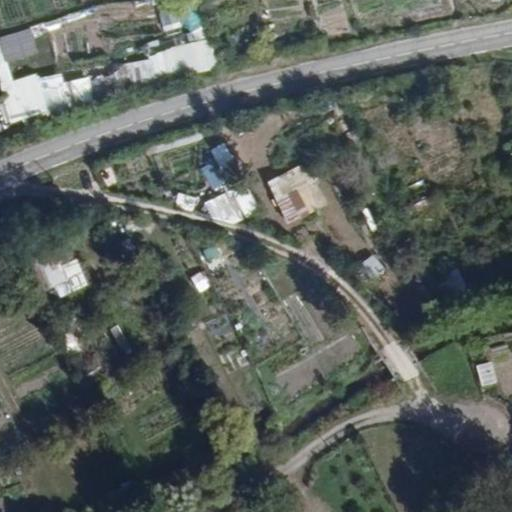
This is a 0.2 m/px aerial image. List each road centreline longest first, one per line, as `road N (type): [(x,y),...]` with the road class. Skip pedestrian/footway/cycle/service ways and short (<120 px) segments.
road 1 (secondary): [(511,34),(183,106),(0,176)]
road 2 (track): [(0,185),(93,192),(227,226),(309,257),(384,332),(426,412)]
road 3 (track): [(224,511),(379,413),(426,412),(511,448)]
